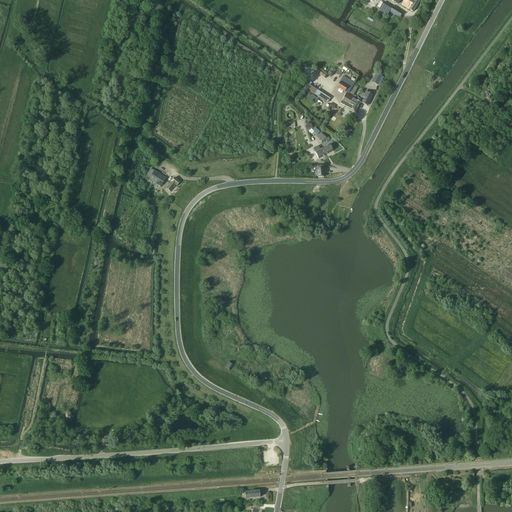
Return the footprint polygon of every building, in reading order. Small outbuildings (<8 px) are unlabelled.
[(413,12),(419,1),(417,0),(404,0),(401,5),(413,12)] [(384,1),(378,10),(387,15),(389,12),(392,7),(384,1)] [(392,7),(389,12),(399,17),(402,12),(392,7)] [(376,73),(372,82),(377,85),(382,76),(376,73)] [(348,93),(353,85),(341,79),(336,87),(344,92),(344,91),(348,93)] [(312,91),(312,92),(327,103),(330,98),(311,86),(309,89),(312,91)] [(367,106),(372,95),(366,91),(364,94),(363,94),(361,97),(364,98),(363,101),(362,101),(361,103),(367,106)] [(362,101),(363,101),(357,98),(357,99),(358,100),(357,101),(353,99),(353,98),(346,93),(340,103),(352,110),(354,111),(355,111),(360,103),(361,103),(362,101)] [(309,94),(307,96),(309,98),(320,107),(323,103),(312,94),(311,95),(309,94)] [(347,135),(351,131),(347,127),(343,131),(347,135)] [(326,138),(321,133),(317,137),(322,142),(326,138)] [(321,149),(325,155),(333,151),(329,144),(321,149)] [(318,159),(325,155),(321,149),(320,149),(318,146),(313,149),(318,159)] [(160,187),(166,178),(154,171),(149,179),(160,187)] [(177,186),(180,182),(174,178),(171,181),(170,184),(166,189),(170,192),(176,185),(177,186)] [(229,362),(225,368),(229,370),(233,365),(229,362)] [(382,486),(383,488),(384,511),(394,511),(392,485),(382,486)]
